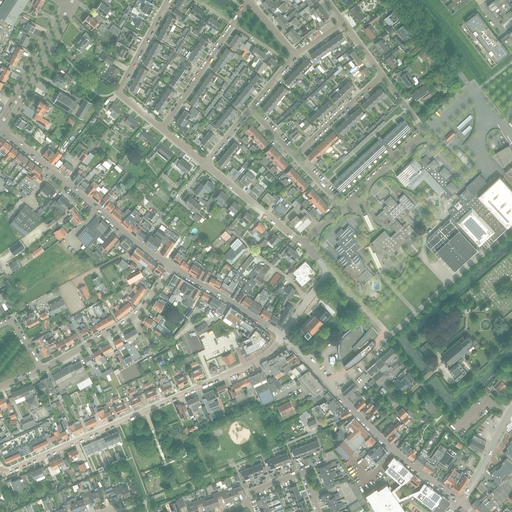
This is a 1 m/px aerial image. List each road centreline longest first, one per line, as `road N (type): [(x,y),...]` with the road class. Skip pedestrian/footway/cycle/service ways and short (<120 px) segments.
road 1 (residential): [(0,466),(4,472),(256,360),(283,336)]
road 2 (residential): [(139,244),(0,128)]
road 3 (residential): [(342,206),(421,133),(382,74)]
road 4 (residential): [(460,502),(393,450),(331,386)]
road 5 (residential): [(511,135),(402,0)]
road 6 (residential): [(40,369),(128,323),(172,266)]
road 7 (residential): [(162,128),(121,91),(169,0)]
road 8 (residential): [(162,128),(248,1)]
road 9 (tertiary): [(0,125),(70,8)]
road 10 (tertiary): [(65,6),(0,122)]
road 11 (residential): [(283,336),(172,266)]
road 12 (residential): [(320,511),(302,474),(253,491),(249,504),(228,511)]
road 13 (residential): [(303,243),(205,163)]
road 14 (residential): [(294,156),(382,74)]
